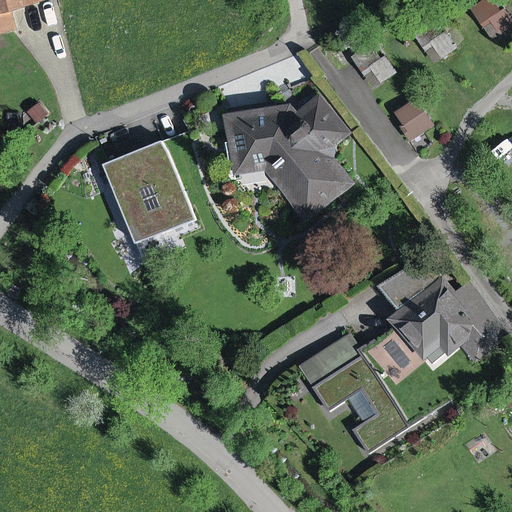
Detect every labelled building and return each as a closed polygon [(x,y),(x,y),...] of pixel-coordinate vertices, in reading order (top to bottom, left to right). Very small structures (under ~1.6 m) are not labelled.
[(0,0),(0,38),(21,33),(13,1),(15,0),(0,0)] [(506,33),(511,28),(511,5),(507,7),(501,0),(489,0),(477,9),(489,26),(497,20),(506,33)] [(449,56),(466,44),(455,28),(451,30),(441,17),(421,32),(433,49),(440,43),(449,56)] [(388,80),(405,68),(394,52),(390,55),(380,42),(360,56),(372,73),(379,68),(388,80)] [(299,101),(231,110),(242,172),(274,170),(317,220),(364,179),(342,158),(344,143),(360,129),(329,90),(306,109),(299,101)] [(424,93),(401,108),(415,130),(412,132),(417,140),(444,123),(424,93)] [(202,216),(170,139),(114,162),(146,239),(202,216)] [(411,306),(397,317),(440,370),(470,346),(483,363),(511,340),(511,323),(477,280),(466,288),(435,251),(394,284),(411,306)] [(399,325),(314,383),(335,414),(366,393),(382,415),(356,432),(374,458),(453,404),(399,325)]
